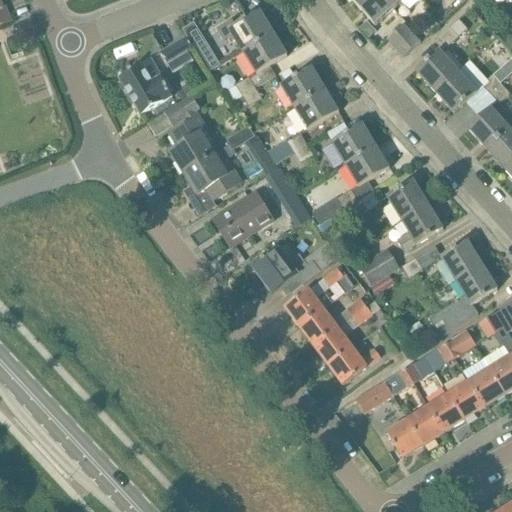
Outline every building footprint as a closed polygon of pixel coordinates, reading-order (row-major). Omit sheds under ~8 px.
[(1,0),(0,0),(0,27),(10,23),(1,0)] [(351,0),(376,28),(395,11),(385,0),(351,0)] [(385,0),(395,11),(406,0),(385,0)] [(475,0),(489,15),(497,6),(495,4),(496,2),(493,0),(475,0)] [(233,38),(244,54),(275,36),(260,13),(237,27),(234,22),(219,31),(226,43),(233,38)] [(468,29),(460,20),(439,39),(448,48),(468,29)] [(388,41),(396,50),(414,34),(405,25),(388,41)] [(414,34),(396,50),(404,59),(422,43),(414,34)] [(288,57),(275,36),(244,54),(258,76),(288,57)] [(187,39),(161,54),(168,65),(194,50),(187,39)] [(199,58),(208,73),(219,66),(210,51),(199,58)] [(417,73),(436,94),(459,73),(440,52),(417,73)] [(151,61),(120,80),(142,116),(173,98),(171,93),(174,91),(167,80),(164,82),(151,61)] [(326,92),(312,69),(281,89),(295,111),(326,92)] [(478,95),(459,73),(436,94),(455,115),(478,95)] [(483,87),(491,96),(502,86),(494,77),(483,87)] [(234,105),(244,98),(257,90),(250,79),(237,87),(227,94),(234,105)] [(511,95),(502,86),(491,96),(500,105),(511,95)] [(257,90),(244,98),(250,109),(263,100),(257,90)] [(340,114),(326,92),(295,111),(309,133),(340,114)] [(201,110),(194,98),(167,115),(174,127),(201,110)] [(468,130),(488,151),(511,130),(492,109),(468,130)] [(179,149),(171,154),(185,175),(221,152),(217,144),(210,148),(194,123),(172,135),(179,149)] [(346,167),(377,148),(363,126),(332,145),(346,167)] [(250,128),(239,135),(245,145),(256,138),(250,128)] [(488,151),(506,172),(511,166),(511,129),(511,130),(488,151)] [(235,151),(245,145),(239,135),(228,141),(235,151)] [(276,166),(295,154),(308,147),(302,136),(270,154),(276,166)] [(308,147),(295,154),(301,165),(314,157),(308,147)] [(390,171),(377,148),(346,167),(360,189),(390,171)] [(206,192),(213,203),(243,184),(235,170),(227,175),(221,165),(227,161),(221,152),(185,175),(198,197),(206,192)] [(289,183),(281,171),(266,181),(274,193),(289,183)] [(403,223),(429,207),(414,183),(397,193),(389,199),(403,223)] [(339,200),(346,212),(359,204),(352,192),(339,200)] [(376,193),(359,204),(346,212),(320,228),(325,237),(381,203),(376,193)] [(214,222),(231,250),(275,222),(257,195),(214,222)] [(304,206),(288,215),(298,229),(313,219),(304,206)] [(444,231),(429,207),(403,223),(410,235),(398,242),(406,254),(417,247),(418,247),(444,231)] [(483,267),(468,243),(442,259),(457,283),(483,267)] [(340,259),(331,247),(312,261),(320,273),(340,259)] [(280,251),(271,258),(255,270),(274,295),(290,283),(299,276),(299,275),(309,268),(301,257),(291,264),(280,251)] [(371,287),(390,276),(398,270),(388,253),(362,270),(371,287)] [(416,262),(404,269),(411,280),(423,273),(416,262)] [(430,320),(442,339),(480,316),(474,307),(498,291),(483,267),(457,283),(458,284),(451,288),(459,303),(430,320)] [(345,279),(338,270),(324,281),(331,290),(345,279)] [(396,286),(390,276),(371,287),(378,297),(396,286)] [(300,329),(324,311),(310,291),(285,310),(300,329)] [(348,312),(354,319),(368,309),(362,301),(348,312)] [(511,305),(508,308),(487,321),(496,336),(504,330),(508,336),(511,333),(511,305)] [(368,309),(354,319),(360,328),(374,317),(369,309),(368,309)] [(300,329),(315,349),(339,331),(334,323),(324,311),(300,329)] [(488,340),(496,336),(487,321),(479,326),(488,340)] [(339,331),(315,349),(329,368),(353,350),(345,339),(339,331)] [(468,332),(446,346),(455,362),(478,348),(468,332)] [(437,352),(446,367),(455,362),(446,346),(437,352)] [(506,397),(511,393),(511,361),(504,349),(484,361),(490,371),(506,397)] [(353,350),(329,368),(344,388),(381,360),(375,352),(362,362),(353,350)] [(405,372),(414,386),(423,381),(414,366),(405,372)] [(490,371),(469,384),(485,410),(506,397),(490,371)] [(406,391),(414,386),(405,372),(398,376),(406,391)] [(356,402),(365,416),(382,406),(394,398),(386,384),(356,402)] [(469,384),(449,396),(465,422),(485,410),(469,384)] [(445,435),(465,422),(449,396),(429,409),(445,435)] [(429,409),(408,421),(425,448),(445,435),(429,409)] [(403,461),(425,448),(408,421),(404,424),(387,435),(403,461)]
